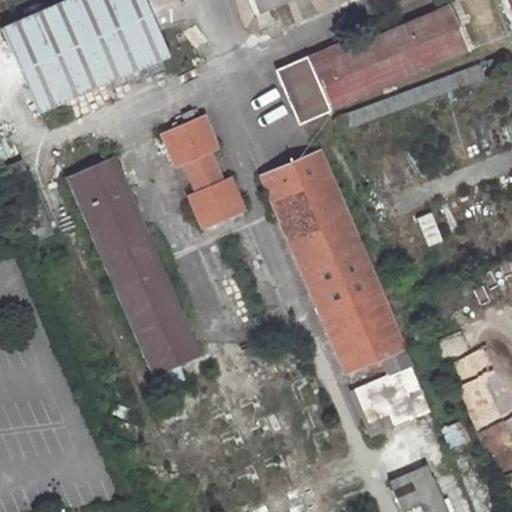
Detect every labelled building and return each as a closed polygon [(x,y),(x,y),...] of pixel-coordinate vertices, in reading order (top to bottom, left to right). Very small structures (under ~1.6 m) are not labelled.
[(39,120),(170,64),(142,0),(85,0),(4,36),(39,120)] [(247,0),(254,15),(288,0),(247,0)] [(511,0),(502,0),(511,24),(511,0)] [(450,25),(443,9),(324,60),(320,51),(306,56),(328,108),(468,49),(457,23),(450,25)] [(306,56),(269,71),(292,125),(328,108),(306,56)] [(499,72),(494,60),(405,91),(410,105),(499,72)] [(405,91),(334,118),(340,131),(410,105),(405,91)] [(218,156),(205,125),(162,144),(175,173),(184,169),(196,199),(187,203),(202,234),(244,216),(231,186),(223,189),(210,159),(218,156)] [(262,175),(345,371),(377,357),(385,376),(353,390),(373,435),(430,409),(410,365),(401,347),(318,151),(262,175)] [(125,195),(110,162),(64,184),(77,217),(125,195)] [(0,176),(0,195),(25,253),(49,242),(18,170),(0,176)] [(200,361),(125,195),(77,217),(152,383),(200,361)] [(395,263),(389,248),(378,253),(384,268),(395,263)] [(406,511),(440,511),(424,473),(395,486),(406,511)]
